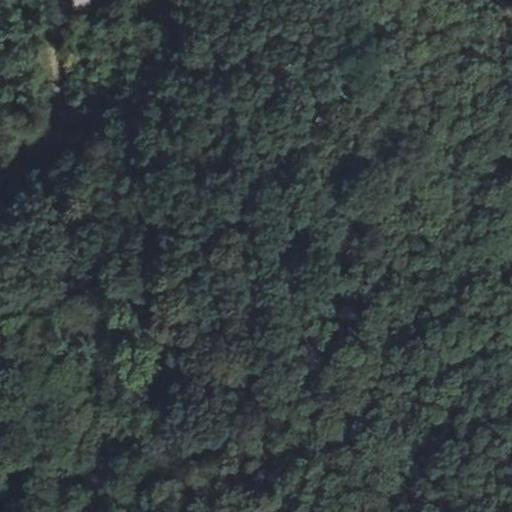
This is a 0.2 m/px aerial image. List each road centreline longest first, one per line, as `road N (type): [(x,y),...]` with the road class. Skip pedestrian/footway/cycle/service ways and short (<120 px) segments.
road 1 (track): [(58,511),(23,344),(0,317)]
road 2 (track): [(0,153),(38,139),(58,120),(51,27)]
